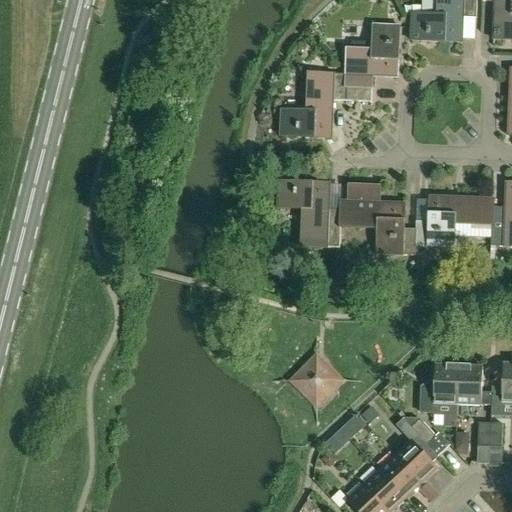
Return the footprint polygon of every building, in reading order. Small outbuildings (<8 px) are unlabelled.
[(462,20),(476,20),(476,0),(422,0),(422,1),(421,17),(411,16),(410,42),(461,45),(462,20)] [(511,0),(481,0),(482,2),(495,3),(493,41),(511,42),(511,0)] [(347,76),(346,102),(370,103),(371,78),(396,79),(398,27),(373,26),(371,52),(347,50),(346,76),(347,76)] [(333,102),(346,102),(347,76),(346,76),(308,74),(306,113),(281,111),(280,137),(331,140),(333,102)] [(340,229),(341,211),(328,211),(330,186),(278,183),(277,210),(301,211),(300,249),(339,250),(340,229)] [(505,210),(493,209),(492,227),(491,227),(491,248),(511,249),(511,184),(506,184),(505,210)] [(414,247),(415,232),(403,231),(404,206),(379,205),(380,188),(349,186),(348,204),(341,204),(341,211),(340,229),(377,230),(376,256),(415,257),(416,247),(414,247)] [(492,227),(493,209),(493,200),(429,197),(428,223),(415,223),(415,232),(414,247),(416,247),(453,249),(454,225),(491,227),(492,227)] [(317,411),(344,383),(316,355),(289,383),(317,411)] [(501,404),(511,404),(511,365),(503,365),(501,395),(492,394),(491,407),(502,408),(501,404)] [(433,405),(456,406),(458,367),(434,366),(433,400),(423,399),(423,410),(433,410),(433,405)] [(458,367),(456,406),(491,407),(492,394),(481,394),(482,368),(458,367)] [(372,408),(362,416),(368,423),(378,414),(372,408)] [(438,458),(427,446),(410,429),(403,420),(396,427),(406,438),(410,443),(395,457),(421,485),(437,470),(432,464),(438,458)] [(410,429),(427,446),(435,438),(419,421),(410,429)] [(490,449),(491,425),(478,424),(477,448),(490,449)] [(502,425),(491,425),(490,449),(501,449),(502,425)] [(341,430),(336,435),(344,444),(350,439),(341,430)] [(421,485),(395,457),(380,471),(406,500),(421,485)] [(363,487),(386,511),(392,511),(406,500),(380,471),(363,487)] [(424,499),(433,490),(428,484),(419,493),(424,499)] [(386,511),(363,487),(347,502),(355,511),(386,511)] [(433,490),(424,499),(430,505),(439,497),(433,490)]
